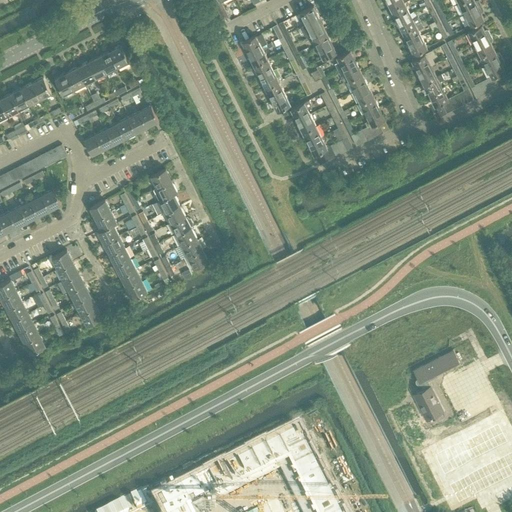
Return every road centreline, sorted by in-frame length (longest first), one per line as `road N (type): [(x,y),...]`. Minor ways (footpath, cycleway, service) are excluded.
road 1 (primary): [(16,511),(423,300),(468,301),(487,316),(511,359)]
road 2 (residential): [(0,255),(72,217),(81,180),(164,138)]
road 3 (tertiary): [(0,62),(123,0)]
road 4 (residential): [(413,123),(361,0)]
